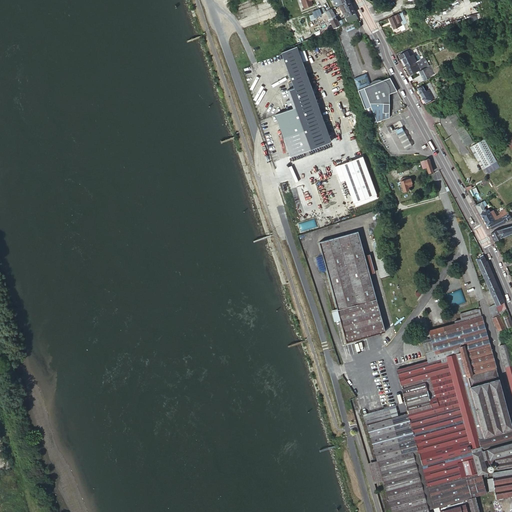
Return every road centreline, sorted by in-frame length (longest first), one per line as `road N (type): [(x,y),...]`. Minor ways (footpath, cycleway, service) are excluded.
road 1 (unclassified): [(209,0),(324,345),(369,511)]
road 2 (primary): [(511,303),(359,0)]
